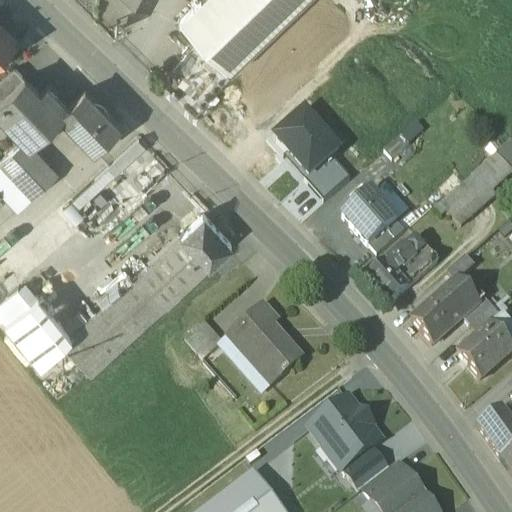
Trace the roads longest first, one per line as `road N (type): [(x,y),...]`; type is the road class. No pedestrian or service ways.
road 1 (tertiary): [(452,431),(348,307),(26,0)]
road 2 (track): [(393,332),(165,511)]
